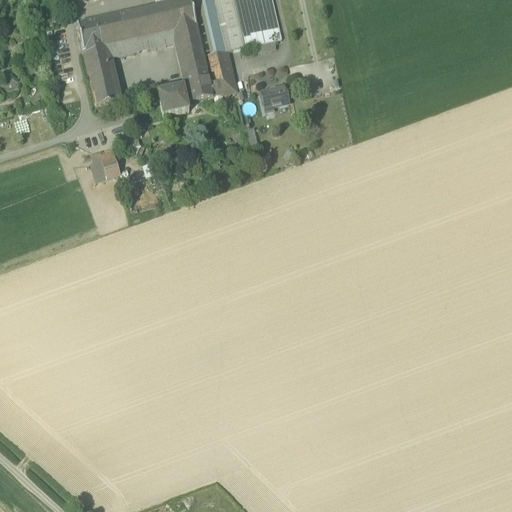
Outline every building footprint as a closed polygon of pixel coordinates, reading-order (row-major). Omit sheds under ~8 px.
[(233,81),(227,55),(214,0),(202,0),(78,28),(77,28),(77,29),(78,29),(96,110),(95,110),(96,111),(118,106),(119,106),(119,105),(109,62),(110,62),(164,50),(178,47),(187,89),(184,90),(184,91),(187,106),(198,104),(212,100),(223,98),(236,95),(233,81)] [(214,0),(227,55),(281,43),(271,0),(214,0)] [(162,119),(163,120),(164,120),(188,114),(188,115),(189,114),(189,113),(187,106),(184,91),(184,90),(182,90),(181,91),(158,96),(157,96),(157,97),(158,97),(163,119),(162,119)] [(265,113),(266,117),(274,115),(273,111),(288,107),(289,107),(285,91),(281,92),(261,97),(264,113),(265,113)] [(225,107),(223,98),(212,100),(214,109),(225,107)] [(258,147),(254,130),(245,132),(248,149),(258,147)] [(93,160),(95,167),(113,161),(111,154),(93,160)] [(95,167),(101,185),(119,179),(113,161),(95,167)] [(156,178),(152,166),(142,170),(146,182),(156,178)] [(101,185),(95,167),(90,168),(96,187),(101,185)]
